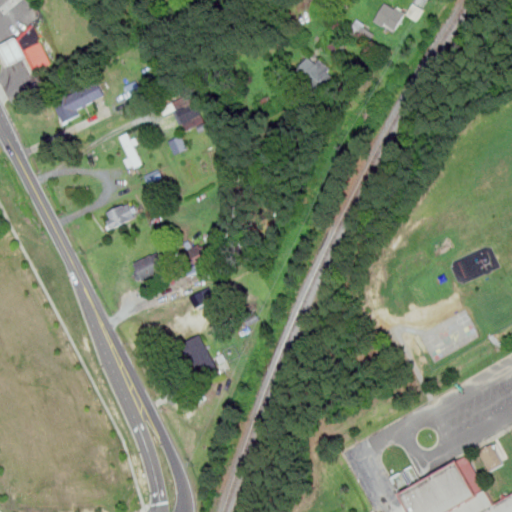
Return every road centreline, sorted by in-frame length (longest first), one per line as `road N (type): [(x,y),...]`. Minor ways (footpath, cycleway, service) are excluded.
road 1 (tertiary): [(182,511),(181,470),(167,434),(94,300)]
road 2 (tertiary): [(94,300),(165,511)]
road 3 (tertiary): [(94,300),(16,151)]
